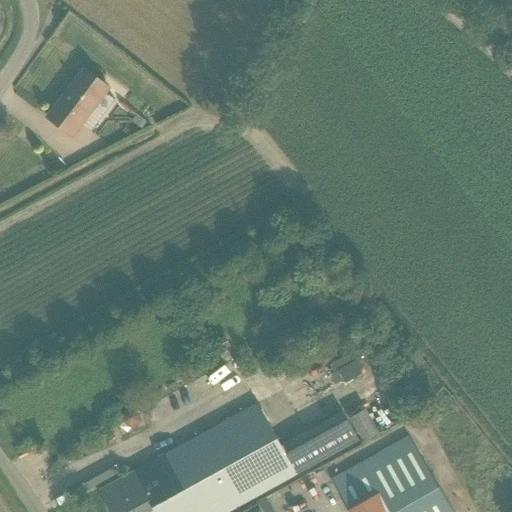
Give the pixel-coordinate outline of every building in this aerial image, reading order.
[(178,123),(194,101),(79,13),(63,35),(178,123)] [(48,118),(64,131),(72,137),(109,89),(100,82),(85,70),(48,118)] [(136,115),(131,121),(141,128),(146,122),(136,115)] [(338,291),(328,296),(334,308),(345,302),(338,291)] [(222,334),(211,340),(218,352),(229,346),(222,334)] [(342,411),(279,445),(256,405),(134,472),(155,511),(229,511),(254,498),(257,502),(262,499),(259,495),(295,476),(359,441),(342,411)] [(128,410),(123,415),(123,422),(128,426),(135,426),(140,421),(139,414),(135,410),(128,410)] [(366,410),(349,419),(362,442),(378,433),(366,410)] [(332,481),(349,511),(453,511),(410,437),(349,471),(332,481)] [(118,481),(100,491),(111,511),(155,511),(134,472),(118,481)]
